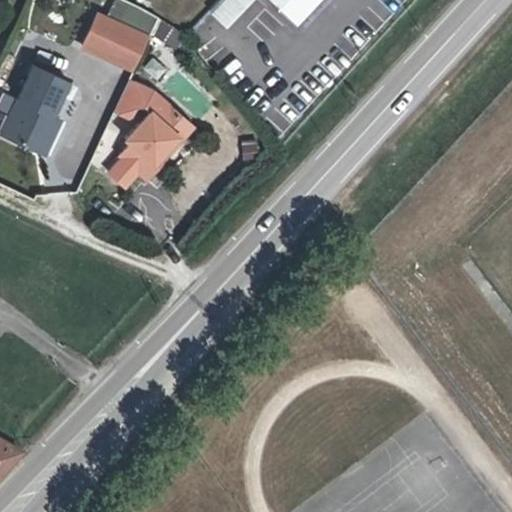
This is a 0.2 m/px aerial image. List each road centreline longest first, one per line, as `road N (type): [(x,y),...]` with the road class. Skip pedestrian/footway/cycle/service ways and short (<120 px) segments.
road 1 (primary): [(483,0),(101,414)]
road 2 (unknown): [(0,188),(211,294)]
road 3 (primary): [(101,414),(0,511)]
road 4 (primary): [(22,511),(101,414)]
